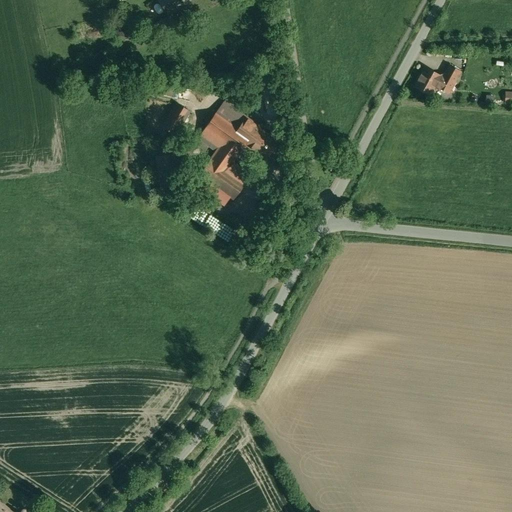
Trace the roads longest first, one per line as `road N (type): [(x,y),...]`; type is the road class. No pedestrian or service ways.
road 1 (unclassified): [(321,226),(208,415),(117,511)]
road 2 (unclassified): [(446,0),(321,226)]
road 3 (unclassified): [(284,0),(321,226)]
road 4 (unclassified): [(321,226),(511,249)]
